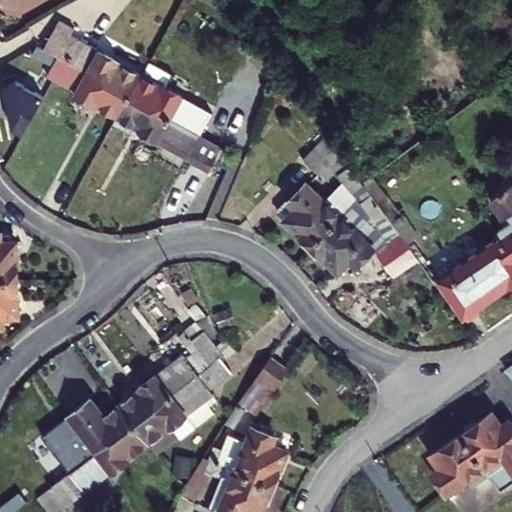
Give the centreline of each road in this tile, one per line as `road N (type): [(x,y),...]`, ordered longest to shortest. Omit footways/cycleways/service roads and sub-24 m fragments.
road 1 (residential): [(440,386),(346,341),(283,275),(239,246),(185,240),(131,259)]
road 2 (residential): [(440,386),(338,462),(312,511)]
road 3 (residential): [(131,259),(88,308),(38,339),(0,378)]
road 4 (residential): [(131,259),(41,221),(0,187)]
